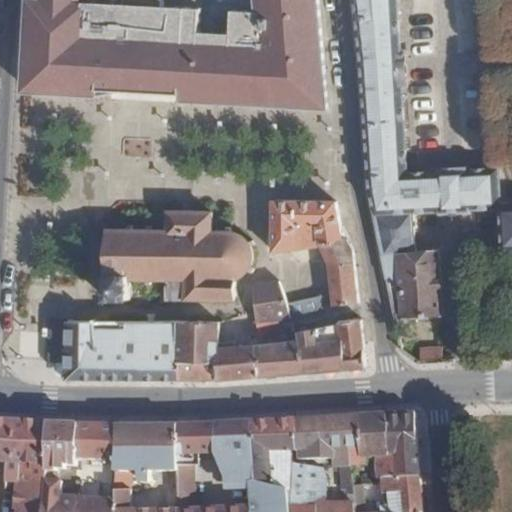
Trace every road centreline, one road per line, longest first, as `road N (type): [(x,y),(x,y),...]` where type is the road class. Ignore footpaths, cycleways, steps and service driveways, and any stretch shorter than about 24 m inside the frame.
road 1 (secondary): [(0,397),(169,403),(393,389)]
road 2 (residential): [(393,389),(360,190),(342,0)]
road 3 (residential): [(10,0),(0,191)]
road 4 (residential): [(437,388),(447,511)]
